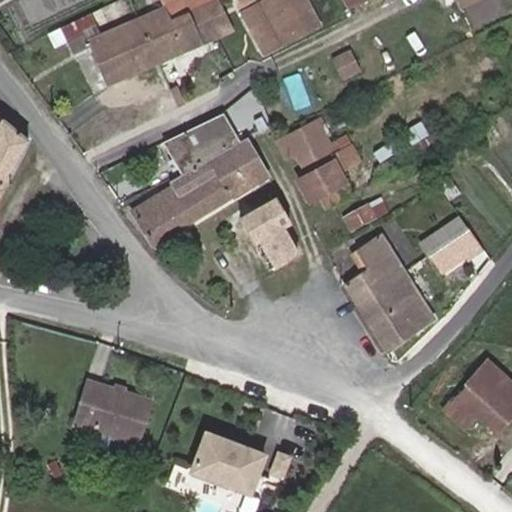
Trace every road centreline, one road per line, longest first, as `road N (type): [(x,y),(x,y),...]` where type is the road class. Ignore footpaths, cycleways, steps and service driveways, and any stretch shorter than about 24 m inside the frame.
road 1 (residential): [(0,85),(214,344)]
road 2 (residential): [(0,296),(214,344)]
road 3 (residential): [(511,257),(391,409)]
road 4 (residential): [(214,344),(391,409)]
road 5 (residential): [(391,409),(511,502)]
road 6 (track): [(391,409),(316,511)]
